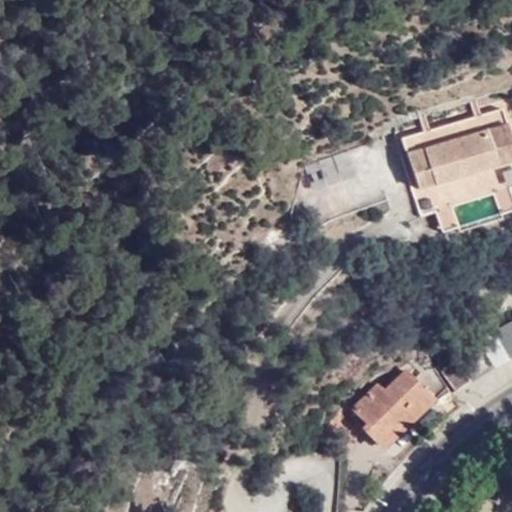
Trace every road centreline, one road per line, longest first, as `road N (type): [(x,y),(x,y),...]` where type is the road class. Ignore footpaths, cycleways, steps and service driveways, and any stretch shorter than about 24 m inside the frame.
road 1 (unclassified): [(243,511),(241,467),(260,362),(282,317),(322,273),(399,213),(379,146)]
road 2 (secondary): [(414,511),(443,475),(511,417)]
